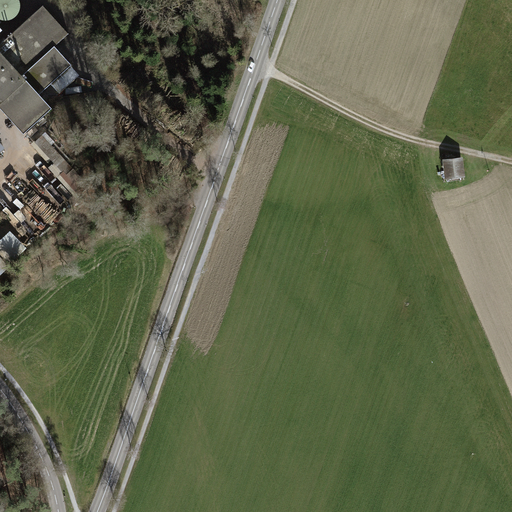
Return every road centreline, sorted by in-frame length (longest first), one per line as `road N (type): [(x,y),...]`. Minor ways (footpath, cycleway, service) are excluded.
road 1 (tertiary): [(97,511),(277,0)]
road 2 (track): [(255,64),(382,130),(511,162)]
road 3 (unclassified): [(58,511),(43,456),(0,387)]
